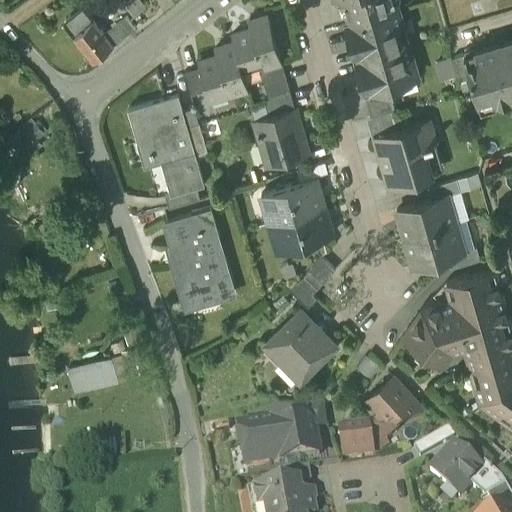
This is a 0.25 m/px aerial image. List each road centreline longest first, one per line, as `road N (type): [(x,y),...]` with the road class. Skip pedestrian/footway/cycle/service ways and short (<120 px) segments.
road 1 (residential): [(306,0),(374,258),(369,336),(424,392)]
road 2 (residential): [(193,511),(180,394),(79,106)]
road 3 (residential): [(79,106),(218,0)]
